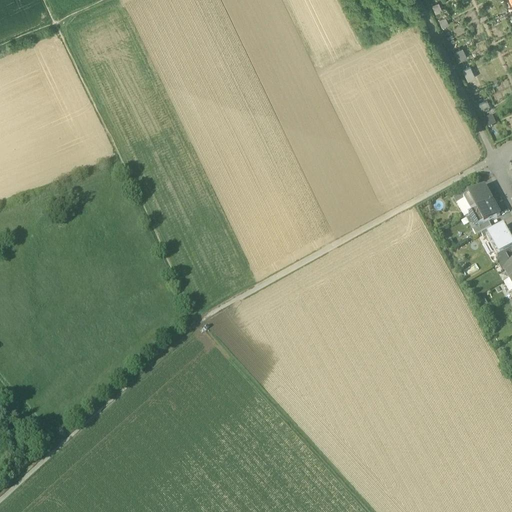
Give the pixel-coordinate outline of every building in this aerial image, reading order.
[(462,49),(453,53),(458,62),(463,60),(462,57),(465,56),(462,49)] [(469,68),(463,71),(467,80),(471,78),(469,75),(472,73),(469,68)] [(484,103),(479,105),(483,114),(488,111),(484,103)] [(491,117),(485,120),(489,128),(492,127),(491,124),(494,123),(491,117)] [(472,196),(464,200),(464,201),(471,215),(492,203),(485,189),(472,196)] [(469,191),(453,199),(456,205),(464,201),(464,200),(472,196),(469,191)] [(492,203),(471,215),(479,228),(479,229),(489,223),(500,217),(492,203)] [(489,223),(479,229),(479,228),(473,231),(476,237),(481,234),(492,229),(489,223)] [(509,234),(506,228),(495,234),(486,238),(486,239),(492,249),(511,238),(511,236),(511,234),(509,234)] [(492,229),(481,234),(484,240),(486,239),(486,238),(495,234),(492,229)] [(511,238),(492,249),(497,259),(498,259),(506,255),(511,251),(511,238)] [(506,255),(498,259),(497,259),(495,260),(499,266),(509,260),(506,255)] [(509,260),(499,266),(502,272),(504,270),(511,265),(509,260)]
